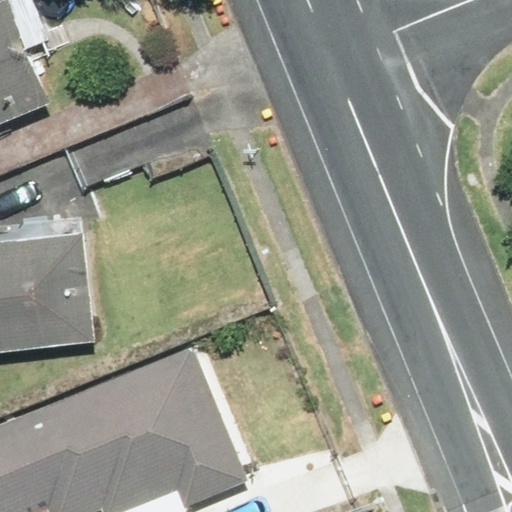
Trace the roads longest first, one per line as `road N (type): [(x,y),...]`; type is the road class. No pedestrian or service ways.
road 1 (tertiary): [(329,55),(511,498)]
road 2 (residential): [(463,0),(329,55)]
